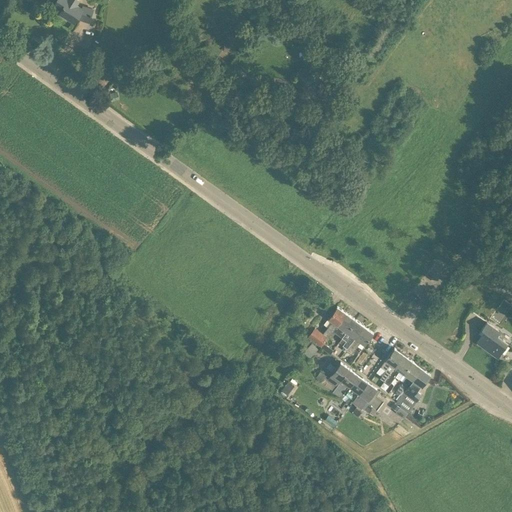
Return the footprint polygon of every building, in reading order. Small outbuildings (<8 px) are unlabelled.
[(57,0),(55,4),(62,8),(60,12),(61,13),(66,16),(74,21),(77,17),(89,21),(92,10),(83,6),(82,8),(75,5),(78,0),(57,0)] [(167,14),(159,9),(152,19),(161,24),(167,14)] [(307,24),(311,21),(299,11),(291,20),(306,33),(311,27),(307,24)] [(303,86),(315,97),(327,83),(315,72),(303,86)] [(118,92),(110,94),(112,101),(119,99),(118,92)] [(314,327),(307,338),(320,347),(323,343),(332,331),(337,325),(337,324),(346,312),(336,306),(328,317),(332,320),(323,333),(314,327)] [(337,325),(332,331),(341,338),(355,319),(346,312),(337,324),(337,325)] [(355,319),(341,338),(342,338),(346,341),(343,345),(342,345),(344,347),(347,349),(350,344),(351,344),(364,326),(355,319)] [(497,358),(508,343),(498,335),(500,331),(487,321),(481,329),(485,332),(476,343),(497,358)] [(347,349),(345,351),(351,355),(357,346),(361,341),(365,344),(373,333),(364,326),(351,344),(350,344),(347,349)] [(318,349),(311,343),(303,353),(309,359),(318,349)] [(323,343),(320,347),(330,354),(333,350),(323,343)] [(381,376),(379,379),(383,382),(389,374),(403,354),(394,347),(385,360),(380,367),(385,371),(381,376)] [(389,374),(383,382),(388,385),(395,377),(399,380),(403,374),(413,361),(403,354),(389,374)] [(331,374),(326,381),(336,388),(350,368),(340,361),(331,374)] [(401,395),(404,392),(421,367),(413,361),(403,374),(406,376),(396,391),(401,395)] [(421,367),(404,392),(417,401),(422,394),(418,392),(431,374),(421,367)] [(333,392),(332,393),(341,400),(342,399),(345,395),(359,375),(351,369),(350,368),(336,388),(333,392)] [(320,372),(315,379),(321,383),(326,376),(320,372)] [(353,401),(368,381),(359,375),(345,395),(349,398),(346,402),(350,405),(351,403),(353,401)] [(353,401),(351,403),(361,410),(362,409),(364,411),(365,410),(373,416),(377,410),(383,401),(376,396),(377,394),(374,392),(377,388),(368,381),(353,401)] [(286,397),(292,388),(286,384),(280,393),(286,397)] [(391,407),(396,411),(399,407),(395,403),(394,403),(391,407)] [(412,438),(418,425),(401,417),(395,430),(412,438)]
